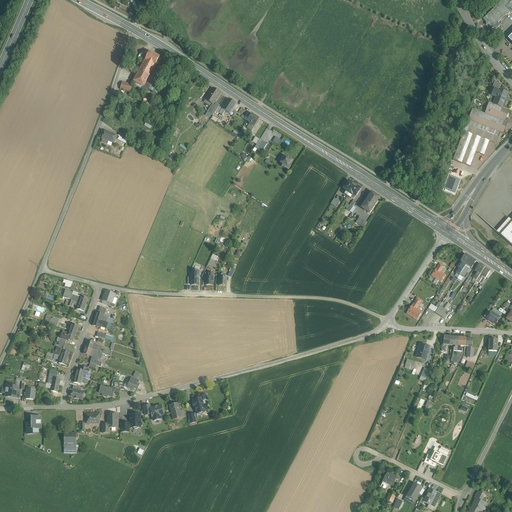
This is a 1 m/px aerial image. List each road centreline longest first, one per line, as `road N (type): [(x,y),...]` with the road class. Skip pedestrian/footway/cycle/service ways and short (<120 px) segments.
road 1 (secondary): [(448,233),(134,30)]
road 2 (unclassified): [(62,408),(122,404),(370,334),(387,321)]
road 3 (unclassified): [(100,284),(315,298),(387,321)]
road 4 (unclassified): [(42,268),(134,30)]
road 5 (residential): [(62,408),(100,284)]
road 6 (residential): [(511,334),(387,321)]
